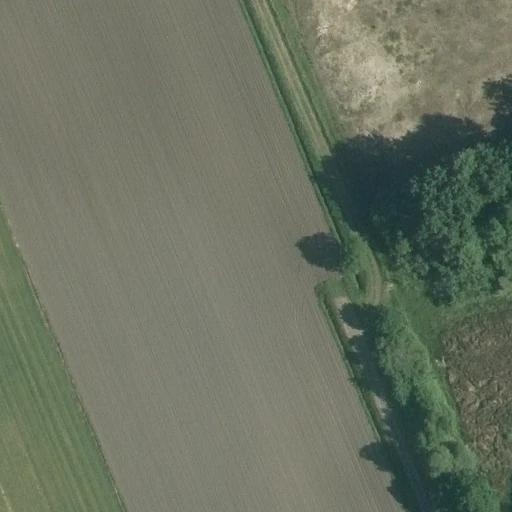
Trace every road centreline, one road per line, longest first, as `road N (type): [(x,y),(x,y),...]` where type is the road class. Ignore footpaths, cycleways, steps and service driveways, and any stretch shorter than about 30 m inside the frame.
road 1 (unclassified): [(359,346),(374,288),(367,253),(261,0)]
road 2 (unclassified): [(427,511),(359,346)]
